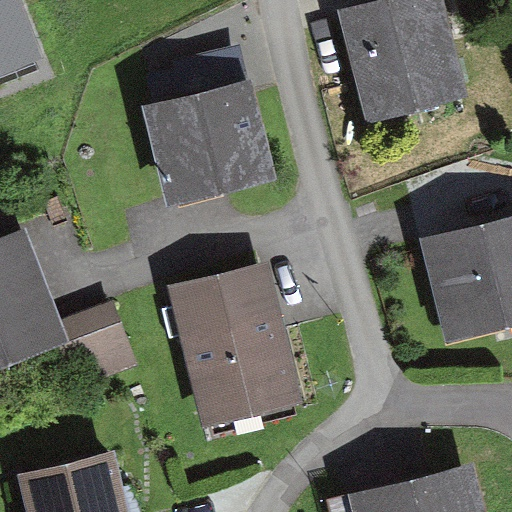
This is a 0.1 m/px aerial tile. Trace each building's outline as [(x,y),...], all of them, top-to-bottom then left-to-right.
[(8,0),(0,0),(0,46),(23,37),(8,0)] [(430,0),(368,0),(351,5),(377,100),(452,80),(430,0)] [(242,81),(157,102),(177,183),(262,163),(242,81)] [(511,214),(432,234),(453,321),(511,306),(511,214)] [(18,232),(0,239),(0,348),(56,327),(18,232)] [(255,266),(179,285),(210,409),(287,390),(255,266)] [(122,511),(107,450),(27,471),(37,511),(122,511)] [(477,511),(467,466),(363,490),(368,511),(477,511)]
